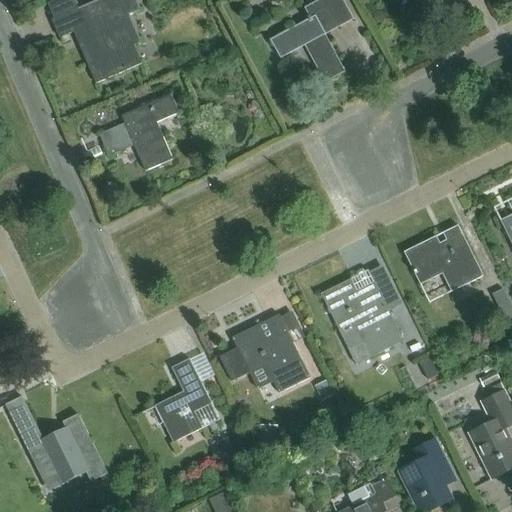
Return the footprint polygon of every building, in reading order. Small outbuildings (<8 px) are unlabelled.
[(137,0),(103,0),(53,21),(60,40),(78,32),(83,45),(80,46),(97,85),(143,66),(142,65),(139,66),(132,49),(143,44),(142,43),(139,44),(128,18),(142,12),(137,0)] [(346,73),(326,36),(355,20),(344,0),(322,0),(306,9),(311,20),(271,41),(281,61),(306,47),(326,84),(346,73)] [(433,0),(445,23),(472,9),(467,0),(433,0)] [(157,124),(179,115),(171,97),(122,118),(125,126),(100,137),(107,154),(133,143),(146,173),(173,162),(157,124)] [(511,216),(500,222),(511,246),(511,216)] [(441,276),(449,293),(482,277),(457,226),(403,255),(419,286),(441,276)] [(352,281),(322,295),(350,352),(363,346),(370,360),(404,343),(397,329),(376,287),(359,295),(352,281)] [(511,307),(504,290),(493,296),(509,328),(501,332),(507,343),(511,341),(511,307)] [(237,349),(221,358),(233,383),(266,367),(280,395),(310,379),(279,317),(233,340),(237,349)] [(428,381),(430,380),(439,376),(432,359),(420,364),(428,381)] [(183,394),(155,408),(173,445),(219,422),(190,362),(172,371),(183,394)] [(484,389),(499,381),(494,373),(480,380),(484,389)] [(327,381),(315,387),(323,402),(334,396),(327,381)] [(482,405),(492,426),(470,437),(492,481),(511,471),(511,445),(506,433),(511,429),(511,407),(505,393),(482,405)] [(22,399),(6,407),(17,430),(33,422),(22,399)] [(33,422),(17,430),(44,484),(82,465),(91,484),(107,476),(78,417),(63,425),(66,432),(44,443),(33,422)] [(261,450),(278,450),(278,427),(261,427),(261,450)] [(448,467),(436,442),(414,453),(419,464),(400,474),(418,511),(432,511),(453,502),(437,472),(448,467)] [(212,462),(228,465),(230,452),(214,449),(212,462)] [(354,507),(342,511),(393,511),(402,508),(388,479),(372,486),(371,485),(348,496),(354,507)]
